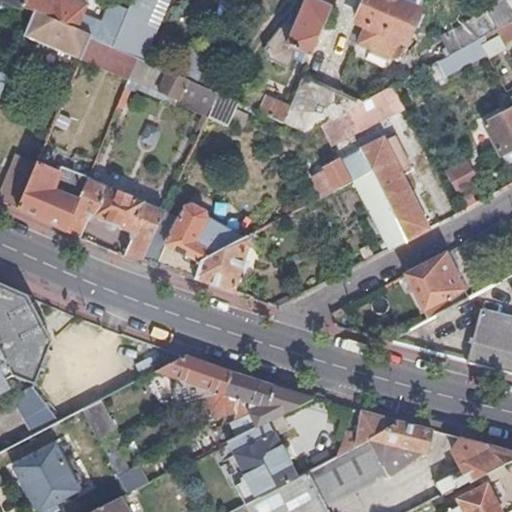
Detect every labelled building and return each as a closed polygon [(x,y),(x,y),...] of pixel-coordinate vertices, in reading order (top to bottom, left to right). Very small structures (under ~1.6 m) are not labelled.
[(0,0),(21,10),(25,0),(0,0)] [(45,0),(25,0),(21,10),(35,16),(90,40),(112,49),(127,13),(110,6),(101,27),(87,21),(85,27),(79,25),(87,6),(71,0),(51,0),(51,2),(45,0)] [(132,0),(129,9),(127,13),(112,49),(137,60),(142,62),(155,32),(144,27),(155,0),(165,5),(167,0),(132,0)] [(125,0),(123,6),(129,9),(132,0),(125,0)] [(171,0),(167,0),(165,5),(155,0),(144,27),(155,32),(142,62),(144,63),(171,0)] [(330,10),(329,10),(306,0),(295,28),(284,24),(264,50),(266,60),(288,70),(296,52),(311,58),(323,29),(330,10)] [(367,28),(360,45),(392,59),(399,41),(405,44),(418,14),(386,0),(366,0),(356,23),(367,28)] [(90,40),(35,16),(25,39),(39,44),(38,45),(66,57),(66,56),(80,62),(81,60),(90,40)] [(511,38),(511,23),(490,35),(493,39),(498,37),(502,44),(511,38)] [(486,43),(484,38),(478,42),(481,46),(486,43)] [(90,40),(81,60),(128,80),(137,60),(112,49),(90,40)] [(481,46),(478,42),(455,54),(463,67),(486,55),(481,46)] [(455,54),(420,72),(434,98),(452,89),(445,77),(463,67),(455,54)] [(189,57),(180,79),(187,82),(197,86),(205,68),(208,60),(195,55),(189,57)] [(142,62),(137,60),(128,80),(158,93),(167,73),(144,63),(142,62)] [(197,86),(218,95),(223,97),(226,90),(223,76),(205,68),(197,86)] [(167,73),(158,93),(178,102),(187,82),(180,79),(167,73)] [(0,98),(8,79),(0,75),(0,98)] [(187,82),(178,102),(209,115),(218,95),(197,86),(187,82)] [(375,97),(385,117),(387,119),(403,111),(391,88),(375,97)] [(209,115),(206,121),(226,130),(238,104),(223,97),(218,95),(209,115)] [(288,110),(282,125),(304,135),(318,127),(325,109),(294,97),(288,110)] [(375,97),(320,126),(330,146),(385,117),(375,97)] [(264,98),(258,113),(282,125),(288,110),(264,98)] [(505,167),(511,163),(511,109),(483,126),(505,167)] [(316,189),(310,192),(315,203),(370,174),(387,208),(405,243),(427,231),(399,176),(410,169),(393,138),(383,144),(381,142),(339,164),(337,161),(322,169),(324,172),(311,179),(316,189)] [(16,159),(8,178),(28,187),(36,168),(16,159)] [(28,187),(17,212),(42,222),(66,233),(87,181),(65,172),(63,178),(36,167),(36,168),(28,187)] [(146,183),(150,175),(144,172),(141,181),(146,183)] [(28,187),(8,178),(0,197),(0,204),(17,212),(28,187)] [(87,181),(66,233),(81,240),(88,222),(94,220),(129,235),(131,242),(123,259),(140,264),(162,215),(162,214),(134,201),(134,200),(105,187),(104,188),(87,181)] [(177,222),(162,215),(140,264),(167,273),(194,282),(200,265),(245,240),(207,222),(204,214),(190,208),(183,211),(177,222)] [(405,243),(387,208),(371,217),(389,252),(405,243)] [(249,243),(245,240),(200,265),(194,282),(234,295),(249,243)] [(443,257),(403,278),(427,322),(467,302),(443,257)] [(0,356),(6,364),(25,385),(33,388),(39,374),(52,344),(26,297),(19,294),(16,293),(0,286),(0,356)] [(511,319),(478,312),(465,365),(498,374),(511,366),(511,319)] [(204,366),(184,359),(155,375),(201,390),(200,400),(210,398),(222,394),(230,375),(204,366)] [(0,395),(6,392),(1,384),(10,380),(25,385),(6,364),(0,366),(0,395)] [(511,366),(498,374),(511,377),(511,366)] [(252,382),(230,375),(222,394),(210,398),(212,406),(213,410),(215,410),(228,406),(230,400),(254,407),(246,412),(248,416),(263,410),(267,409),(272,389),(252,382)] [(36,429),(57,417),(41,388),(19,400),(36,429)] [(290,394),(272,389),(267,409),(263,410),(248,416),(255,430),(280,418),(312,401),(290,394)] [(213,410),(212,406),(194,410),(201,430),(208,426),(211,431),(221,427),(215,410),(213,410)] [(355,442),(350,441),(349,451),(368,441),(393,427),(394,424),(379,420),(360,415),(355,442)] [(233,488),(243,508),(244,507),(295,480),(275,439),(287,432),(280,418),(255,430),(226,446),(245,482),(233,488)] [(413,429),(394,424),(393,427),(368,441),(383,473),(387,479),(422,457),(426,458),(432,434),(413,429)] [(244,507),(247,511),(326,511),(323,504),(383,473),(368,441),(349,451),(295,480),(244,507)] [(442,498),(511,461),(511,453),(485,447),(460,441),(451,453),(462,472),(435,487),(442,498)] [(119,464),(108,443),(101,446),(112,468),(119,464)] [(209,446),(212,452),(218,449),(215,443),(209,446)] [(41,511),(46,510),(46,511),(57,511),(50,497),(61,491),(46,463),(35,468),(30,461),(13,470),(35,511),(41,511)] [(117,478),(126,496),(134,492),(125,474),(117,478)] [(511,511),(509,511),(498,511),(485,487),(456,502),(460,510),(455,511),(511,511)] [(128,511),(122,499),(95,511),(128,511)]
